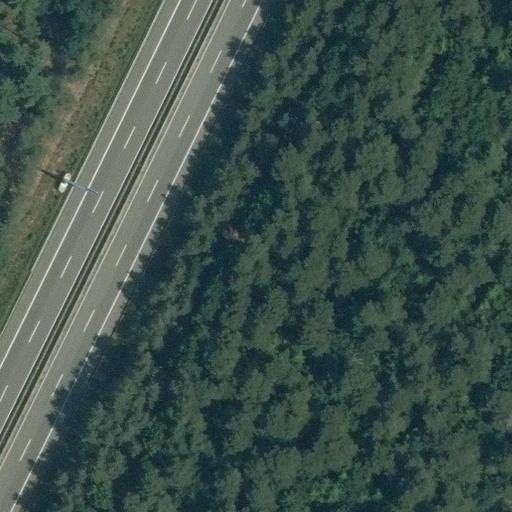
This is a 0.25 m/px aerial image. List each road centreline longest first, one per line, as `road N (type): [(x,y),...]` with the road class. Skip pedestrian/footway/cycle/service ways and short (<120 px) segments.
road 1 (motorway): [(0,500),(247,0)]
road 2 (motorway): [(196,0),(0,399)]
